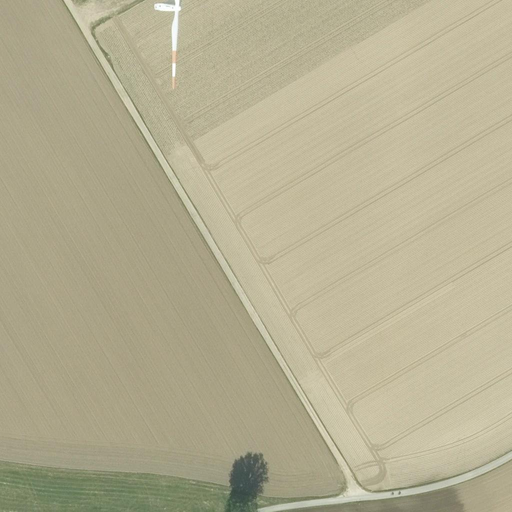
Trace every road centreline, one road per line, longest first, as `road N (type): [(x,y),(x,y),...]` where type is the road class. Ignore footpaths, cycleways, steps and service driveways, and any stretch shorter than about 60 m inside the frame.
road 1 (track): [(361,498),(65,0)]
road 2 (track): [(264,508),(175,480),(0,465)]
road 3 (track): [(511,455),(420,490),(361,498)]
